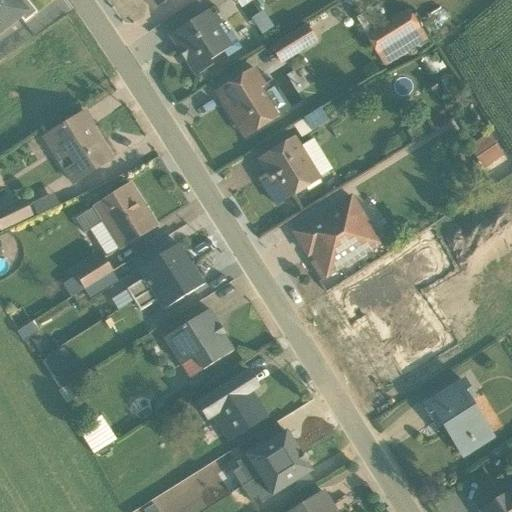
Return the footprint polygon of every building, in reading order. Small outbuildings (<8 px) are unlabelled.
[(24,0),(18,5),(14,0),(0,0),(0,35),(20,20),(23,24),(36,14),(24,0)] [(143,0),(152,11),(166,0),(143,0)] [(233,0),(240,10),(252,0),(233,0)] [(363,36),(383,68),(425,41),(407,9),(406,9),(363,36)] [(167,37),(176,51),(180,52),(186,61),(183,63),(194,78),(211,67),(209,62),(223,54),(227,59),(240,49),(229,33),(228,34),(213,14),(212,15),(208,10),(167,37)] [(272,29),(261,11),(248,19),(260,37),(272,29)] [(269,47),(280,65),(315,43),(304,25),(269,47)] [(215,94),(243,139),(290,110),(271,80),(265,84),(255,69),(215,94)] [(301,138),(327,122),(319,110),(293,126),(301,138)] [(82,113),(39,140),(70,188),(113,161),(82,113)] [(489,132),(468,145),(482,168),(504,155),(489,132)] [(277,206),(319,179),(294,139),(260,160),(274,182),(265,187),(277,206)] [(129,185),(74,220),(83,235),(89,232),(99,248),(111,240),(118,251),(151,230),(155,228),(138,200),(129,185)] [(36,216),(57,205),(52,194),(30,205),(36,216)] [(322,283),(382,244),(351,196),(291,234),(322,283)] [(0,230),(30,215),(23,200),(0,211),(0,230)] [(131,302),(189,266),(176,246),(135,272),(140,281),(125,291),(131,302)] [(73,275),(83,291),(111,273),(101,257),(73,275)] [(189,266),(131,302),(138,312),(154,302),(161,313),(202,286),(189,266)] [(162,340),(188,381),(232,352),(208,311),(162,340)] [(256,389),(246,373),(195,405),(206,423),(211,421),(226,443),(264,418),(249,394),(256,389)] [(77,379),(57,392),(65,405),(85,392),(77,379)] [(464,382),(425,407),(434,423),(438,420),(462,458),(493,438),(470,402),(475,399),(464,382)] [(99,418),(78,431),(93,455),(114,441),(99,418)] [(310,473),(285,433),(235,464),(237,469),(230,473),(249,504),(257,499),(260,504),(310,473)] [(511,511),(511,488),(476,511),(511,511)] [(333,511),(322,493),(292,511),(333,511)]
